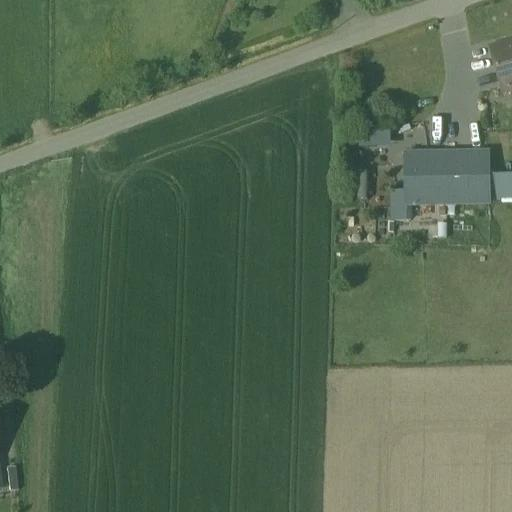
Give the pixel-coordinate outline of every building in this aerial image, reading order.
[(511,46),(510,47),(509,44),(491,50),(504,92),(511,89),(511,46)] [(511,126),(487,128),(488,156),(490,196),(511,195),(511,126)] [(357,133),(357,149),(389,149),(389,134),(357,133)] [(489,204),(488,156),(448,157),(449,185),(449,187),(448,205),(489,204)] [(449,185),(448,157),(408,158),(409,206),(448,205),(449,187),(449,185)] [(365,200),(367,173),(358,173),(356,199),(365,200)]
